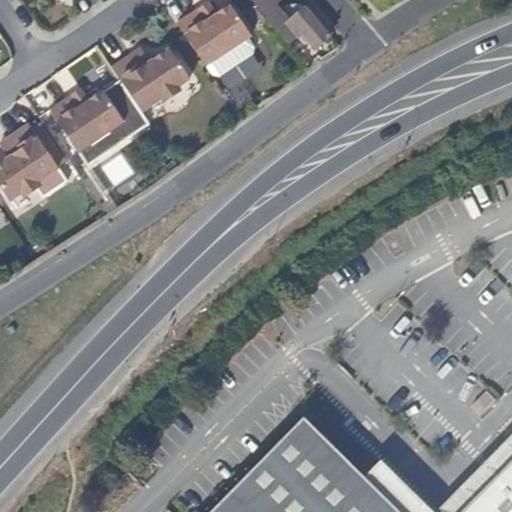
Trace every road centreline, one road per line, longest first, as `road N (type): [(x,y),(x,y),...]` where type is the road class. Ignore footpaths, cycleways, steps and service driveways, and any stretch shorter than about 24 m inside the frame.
road 1 (residential): [(368,43),(190,180),(0,303)]
road 2 (primary): [(511,33),(368,106),(284,166),(164,290)]
road 3 (primary): [(164,290),(335,164),(511,73)]
road 4 (primary): [(0,469),(164,290)]
road 5 (residential): [(36,72),(142,0)]
